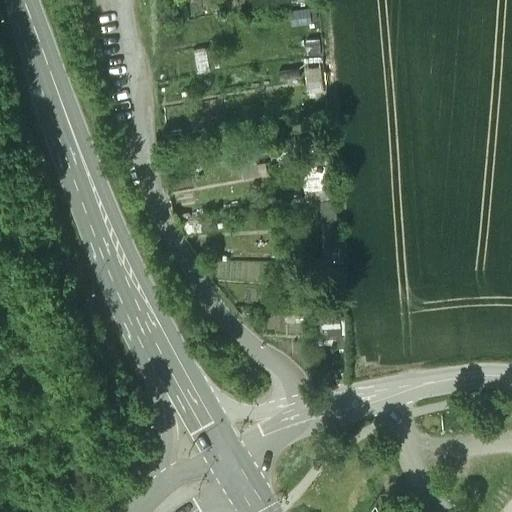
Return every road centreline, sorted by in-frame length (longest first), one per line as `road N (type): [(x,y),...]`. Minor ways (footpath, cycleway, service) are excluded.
road 1 (residential): [(311,411),(291,375),(214,314),(154,205),(117,0)]
road 2 (secondary): [(21,0),(97,214),(168,357)]
road 3 (residential): [(511,377),(434,381),(311,411)]
road 4 (secondary): [(168,357),(167,461),(150,511)]
